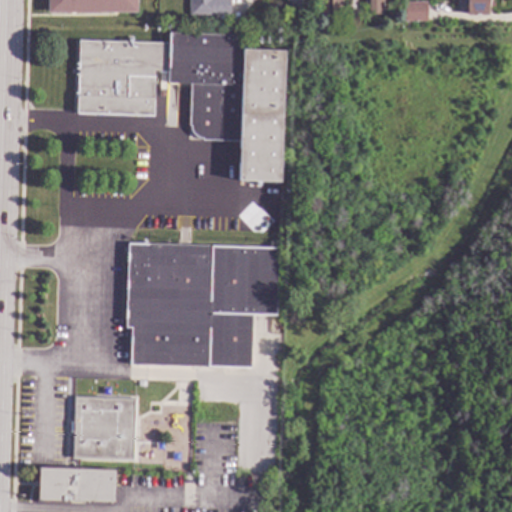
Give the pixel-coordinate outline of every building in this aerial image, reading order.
[(136,0),(136,13),(47,14),(47,0),(136,0)] [(228,0),(229,15),(188,16),(188,0),(228,0)] [(381,0),(382,14),(368,14),(367,0),(341,0),(342,15),(317,16),(317,0),(381,0)] [(487,0),(487,16),(465,16),(465,0),(487,0)] [(426,22),(403,21),(404,3),(426,3),(426,22)] [(242,36),(241,50),(283,51),(278,182),(236,181),(238,142),(201,140),(201,138),(197,138),(194,136),(190,130),(190,126),(188,126),(189,84),(166,83),(167,72),(153,71),(152,116),(75,114),(78,40),(168,43),(168,33),(242,36)] [(210,247),(277,249),(275,316),(251,316),(250,368),(127,366),(128,328),(123,328),(125,243),(210,245),(210,247)] [(188,391),(188,404),(174,403),(175,390),(188,391)] [(134,398),(132,461),(70,459),(71,434),(68,434),(69,422),(71,422),(72,396),(134,398)] [(114,471),(113,505),(107,505),(107,503),(91,503),(91,504),(85,504),(85,503),(42,501),(42,503),(36,503),(36,499),(37,499),(37,472),(37,468),(114,471)]
